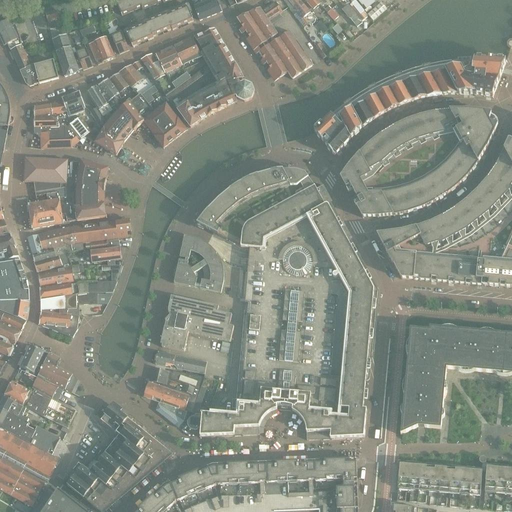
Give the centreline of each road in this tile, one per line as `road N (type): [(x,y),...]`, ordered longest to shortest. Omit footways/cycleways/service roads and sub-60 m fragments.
road 1 (residential): [(105,396),(131,387),(170,247),(191,211),(240,168),(278,156)]
road 2 (residential): [(511,306),(393,295),(330,181)]
road 3 (residential): [(24,99),(219,20)]
road 4 (residential): [(264,94),(297,89),(332,69),(413,0)]
